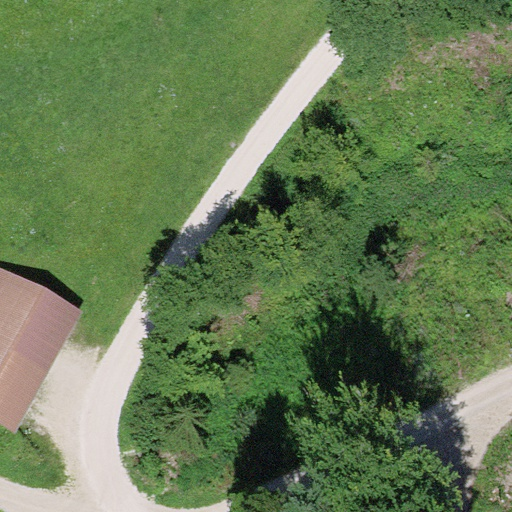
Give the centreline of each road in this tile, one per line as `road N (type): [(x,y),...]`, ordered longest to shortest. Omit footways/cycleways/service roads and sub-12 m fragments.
road 1 (track): [(119,511),(111,387),(213,196),(372,0)]
road 2 (track): [(511,394),(248,511)]
